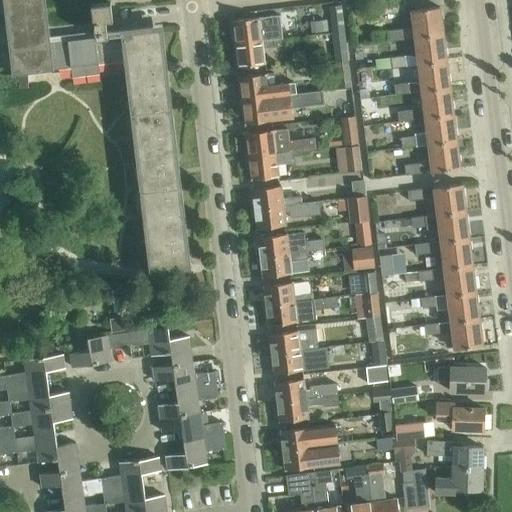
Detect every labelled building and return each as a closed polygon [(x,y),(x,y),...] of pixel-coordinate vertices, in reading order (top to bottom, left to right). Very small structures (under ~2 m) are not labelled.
[(11,10),(12,19),(42,15),(40,0),(6,0),(8,10),(11,10)] [(384,0),(373,1),(374,14),(406,11),(404,0),(384,0)] [(99,64),(124,61),(124,58),(120,33),(109,35),(108,28),(107,20),(114,20),(112,2),(92,4),(94,20),(96,37),(56,42),(57,56),(48,57),(49,69),(72,67),(73,76),(100,73),(99,64)] [(328,7),(332,32),(344,31),(341,5),(328,7)] [(415,37),(442,33),(439,6),(411,10),(414,30),(412,31),(406,28),(387,31),(388,41),(415,37)] [(14,35),(15,45),(46,41),(44,27),(42,15),(12,19),(9,19),(11,36),(14,35)] [(232,20),(235,43),(272,39),(279,38),(282,38),(281,26),(261,28),(260,17),(232,20)] [(326,19),(309,21),(311,32),(327,30),(326,19)] [(120,33),(124,58),(156,54),(155,45),(158,45),(156,29),(120,33)] [(332,32),(335,59),(347,58),(344,31),(332,32)] [(388,41),(387,31),(372,33),(373,43),(388,41)] [(406,66),(418,63),(446,60),(442,33),(415,37),(417,57),(408,55),(390,57),(392,68),(406,66)] [(272,39),(235,43),(238,67),(265,64),(263,47),(280,45),(279,39),(282,38),(279,38),(272,39)] [(18,73),(49,69),(48,57),(46,41),(15,45),(12,45),(14,62),(17,61),(18,73)] [(127,87),(130,86),(165,82),(163,65),(162,53),(156,54),(124,58),(124,61),(127,87)] [(376,70),(392,68),(390,57),(374,59),(376,70)] [(335,59),(339,88),(351,87),(347,58),(335,59)] [(409,92),(422,90),(449,87),(446,60),(418,63),(420,83),(412,82),(394,84),(396,95),(409,93),(409,92)] [(274,73),(239,77),(242,100),(289,94),(296,93),(295,83),(275,85),(274,73)] [(27,74),(18,75),(19,87),(29,85),(27,74)] [(135,100),(136,110),(168,107),(165,82),(130,86),(132,100),(135,100)] [(422,90),(425,117),(453,113),(449,87),(422,90)] [(321,90),(302,93),(303,105),(323,103),(321,90)] [(296,93),(242,100),(244,123),(292,117),(291,107),(303,105),(302,93),(296,93)] [(138,127),(139,136),(171,132),(168,107),(136,110),(133,111),(135,127),(138,127)] [(418,109),(397,111),(398,121),(419,119),(418,109)] [(402,147),(428,144),(456,140),(453,113),(425,117),(427,131),(414,133),(414,136),(401,138),(402,147)] [(355,115),(341,117),(344,145),(358,143),(355,115)] [(246,133),(248,156),(309,149),(308,139),(289,141),(288,129),(246,133)] [(141,152),(142,162),(174,158),(171,132),(139,136),(136,137),(138,153),(141,152)] [(456,140),(428,144),(432,171),(460,168),(456,140)] [(358,144),(344,145),(347,170),(361,169),(358,144)] [(309,149),(248,156),(251,179),(278,176),(277,164),(292,162),(292,158),(291,156),(310,154),(309,149)] [(408,150),(408,162),(424,162),(424,150),(408,150)] [(144,178),(146,188),(177,184),(174,158),(142,162),(139,162),(141,179),(144,178)] [(404,164),(406,174),(420,173),(419,163),(404,164)] [(366,193),(364,179),(351,180),(353,195),(366,193)] [(147,205),(148,215),(180,211),(177,184),(146,188),(142,189),(144,205),(147,205)] [(438,215),(465,211),(462,184),(434,187),(438,214),(438,215)] [(252,189),(254,208),(300,203),(300,196),(283,198),(281,185),(252,189)] [(407,190),(408,200),(423,199),(422,189),(407,190)] [(348,197),(351,221),(368,219),(365,195),(348,197)] [(300,203),(254,208),(257,228),(286,225),(284,213),(290,212),(290,217),(320,213),(319,200),(300,203)] [(150,231),(152,241),(183,237),(180,211),(148,215),(145,215),(147,231),(150,231)] [(441,241),(469,238),(465,211),(438,215),(438,214),(411,217),(411,219),(412,227),(426,226),(426,228),(439,227),(441,241)] [(350,228),(352,246),(371,244),(369,225),(350,228)] [(287,233),(258,237),(260,256),(306,251),(325,248),(323,238),(305,241),(304,232),(300,232),(287,233)] [(183,237),(152,241),(148,241),(150,258),(154,257),(155,267),(186,263),(183,237)] [(418,272),(472,265),(469,238),(441,241),(414,244),(416,254),(442,251),(444,267),(418,271),(418,272)] [(351,248),(354,269),(375,267),(372,246),(351,248)] [(306,251),(260,256),(262,277),(292,274),(292,273),(308,271),(307,259),(306,251)] [(379,255),(381,276),(394,274),(391,254),(379,255)] [(423,258),(407,261),(409,271),(424,269),(423,258)] [(472,265),(418,272),(419,281),(438,279),(445,274),(446,281),(448,294),(475,291),(472,265)] [(360,272),(362,293),(377,292),(375,271),(360,272)] [(406,283),(419,281),(418,271),(404,272),(406,283)] [(79,279),(71,280),(72,287),(80,286),(79,279)] [(264,286),(266,305),(312,299),(312,293),(310,293),(309,285),(305,282),(293,283),(293,282),(264,286)] [(408,286),(388,289),(390,301),(410,297),(408,286)] [(450,308),(451,321),(479,319),(475,291),(448,294),(421,297),(422,307),(435,305),(436,310),(450,308)] [(364,294),(366,315),(380,314),(378,293),(364,294)] [(312,299),(266,305),(268,325),(297,321),(316,319),(315,309),(338,307),(337,296),(312,299)] [(410,309),(422,307),(421,297),(415,297),(408,298),(410,309)] [(407,315),(412,331),(422,327),(417,312),(407,315)] [(366,318),(369,342),(383,340),(380,316),(366,318)] [(125,317),(110,319),(112,333),(127,330),(125,317)] [(424,324),(426,335),(448,331),(452,327),(454,348),(482,345),(479,319),(451,321),(424,324)] [(168,326),(127,332),(129,345),(150,343),(152,355),(191,350),(189,336),(170,339),(168,326)] [(270,334),(272,353),(318,347),(316,329),(270,334)] [(129,345),(127,332),(87,337),(89,350),(70,353),(72,367),(111,361),(109,348),(129,345)] [(383,341),(370,343),(372,355),(373,365),(386,364),(384,353),(383,341)] [(318,347),(272,353),(274,373),(303,370),(311,369),(326,367),(325,358),(323,346),(318,347)] [(337,358),(339,369),(370,365),(368,353),(337,358)] [(26,372),(6,375),(8,388),(48,381),(46,370),(65,368),(63,354),(24,359),(26,372)] [(174,378),(176,390),(216,384),(215,371),(194,374),(192,361),(153,367),(155,381),(174,378)] [(387,380),(386,365),(366,367),(368,382),(387,380)] [(450,391),(484,392),(485,367),(450,366),(450,368),(438,367),(437,381),(450,381),(450,391)] [(275,382),(277,401),(338,394),(337,383),(310,386),(310,389),(305,390),(304,379),(275,382)] [(48,381),(8,388),(10,402),(30,399),(31,411),(70,405),(68,392),(50,394),(48,381)] [(158,405),(160,418),(199,412),(198,400),(218,397),(216,384),(176,390),(178,402),(158,405)] [(390,388),(390,391),(391,390),(392,403),(418,399),(416,385),(402,387),(390,388)] [(391,399),(390,391),(390,388),(389,388),(389,389),(389,388),(371,390),(372,401),(391,399)] [(338,394),(277,401),(280,422),(308,418),(307,405),(323,403),(323,406),(339,405),(338,394)] [(0,414),(11,413),(10,402),(9,399),(0,400),(0,414)] [(437,418),(453,418),(452,429),(483,430),(484,408),(454,407),(455,403),(438,403),(437,418)] [(0,440),(15,439),(13,427),(33,424),(35,436),(55,433),(53,421),(72,418),(70,405),(31,411),(11,413),(13,425),(0,426),(0,440)] [(378,412),(380,431),(392,429),(390,410),(378,412)] [(181,428),(183,441),(224,435),(222,421),(201,425),(199,412),(160,418),(162,431),(181,428)] [(423,422),(396,426),(398,439),(413,438),(425,436),(423,422)] [(283,449),(337,443),(338,443),(336,424),(281,430),(283,449)] [(55,433),(35,436),(15,439),(17,452),(37,449),(38,462),(78,456),(76,443),(57,445),(55,433)] [(224,435),(183,441),(185,453),(166,455),(168,469),(206,464),(205,451),(225,448),(224,435)] [(376,439),(377,450),(393,448),(392,440),(391,437),(376,439)] [(398,439),(392,440),(393,448),(394,454),(413,452),(413,438),(398,439)] [(15,439),(0,440),(0,454),(17,452),(15,439)] [(452,456),(452,467),(482,468),(482,447),(454,446),(454,441),(436,440),(427,440),(427,455),(436,455),(452,456)] [(336,443),(283,449),(285,469),(339,463),(336,443)] [(122,475),(101,477),(103,491),(143,485),(142,473),(161,470),(159,457),(120,462),(122,475)] [(399,461),(383,463),(385,475),(400,473),(399,461)] [(383,463),(366,465),(372,511),(399,511),(398,498),(386,499),(383,475),(385,475),(383,463)] [(372,511),(366,465),(345,468),(347,479),(354,478),(357,500),(360,499),(360,503),(347,505),(348,511),(372,511)] [(482,468),(452,467),(452,478),(436,477),(435,492),(452,493),(452,488),(465,489),(465,493),(468,497),(477,497),(480,494),(480,489),(481,489),(482,468)] [(61,485),(63,497),(83,494),(88,493),(102,491),(103,491),(101,477),(81,480),(80,468),(40,473),(42,487),(61,485)] [(332,469),(309,472),(314,511),(341,511),(340,501),(334,502),(335,507),(330,507),(329,500),(326,482),(334,481),(332,469)] [(414,481),(413,470),(402,471),(403,482),(414,481)] [(314,511),(309,472),(286,475),(288,496),(304,494),(306,510),(293,511),(314,511)] [(402,483),(402,491),(405,508),(416,507),(417,507),(414,482),(402,483)] [(102,491),(104,503),(106,503),(125,501),(126,506),(126,511),(130,511),(166,507),(164,495),(145,497),(143,485),(103,491),(102,491)] [(65,509),(46,511),(45,511),(105,511),(104,503),(85,506),(83,494),(63,497),(65,509)]
